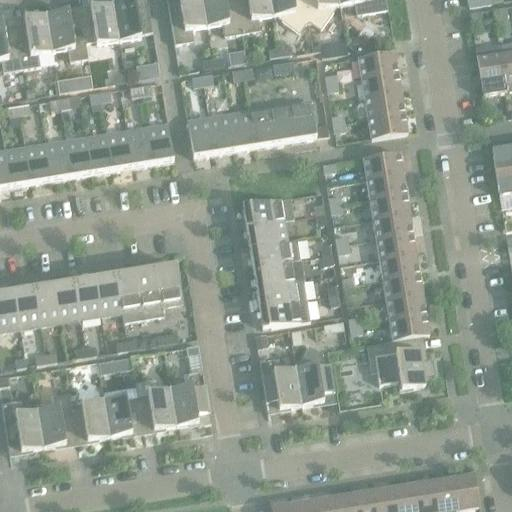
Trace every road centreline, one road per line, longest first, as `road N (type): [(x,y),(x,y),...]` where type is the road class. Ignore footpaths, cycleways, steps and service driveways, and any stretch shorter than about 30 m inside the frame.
road 1 (residential): [(235,472),(191,215),(0,247)]
road 2 (residential): [(493,437),(425,0)]
road 3 (residential): [(235,472),(493,437)]
road 4 (residential): [(0,507),(235,472)]
